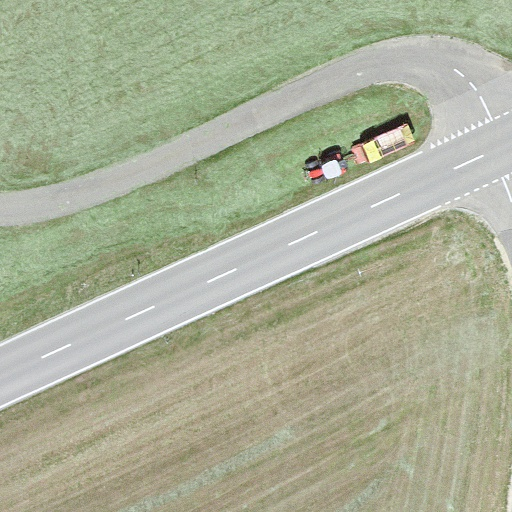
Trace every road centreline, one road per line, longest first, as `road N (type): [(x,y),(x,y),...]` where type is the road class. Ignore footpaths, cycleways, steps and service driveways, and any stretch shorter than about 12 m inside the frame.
road 1 (residential): [(485,147),(449,92),(402,81),(324,93),(88,211),(0,219)]
road 2 (secondary): [(485,147),(0,373)]
